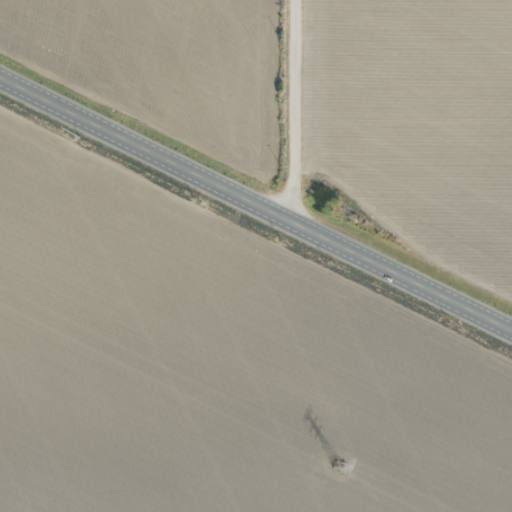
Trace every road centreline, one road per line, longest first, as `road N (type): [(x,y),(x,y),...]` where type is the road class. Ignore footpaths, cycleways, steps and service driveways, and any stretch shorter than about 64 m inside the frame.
road 1 (primary): [(511,331),(0,78)]
road 2 (residential): [(293,0),(293,224)]
